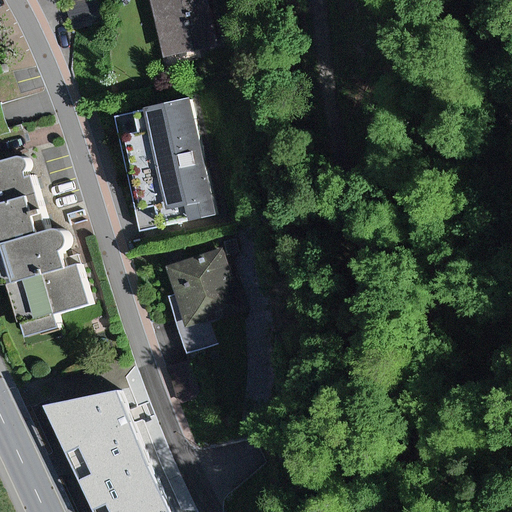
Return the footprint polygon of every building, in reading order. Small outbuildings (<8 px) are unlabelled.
[(211,0),(150,0),(166,54),(223,38),(211,0)] [(193,103),(119,118),(147,238),(218,220),(193,103)] [(37,144),(0,152),(0,294),(15,291),(24,328),(101,309),(89,262),(71,267),(67,250),(72,242),(69,232),(59,232),(37,144)] [(219,256),(160,271),(175,324),(233,308),(219,256)] [(171,511),(116,391),(40,407),(88,511),(171,511)]
